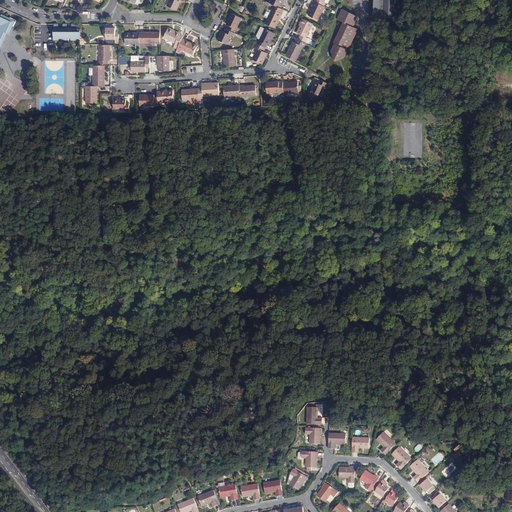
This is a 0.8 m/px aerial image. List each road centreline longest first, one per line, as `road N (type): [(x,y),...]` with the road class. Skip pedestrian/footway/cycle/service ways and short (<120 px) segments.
road 1 (residential): [(299,0),(265,69),(207,74)]
road 2 (residential): [(328,463),(377,461),(429,511)]
